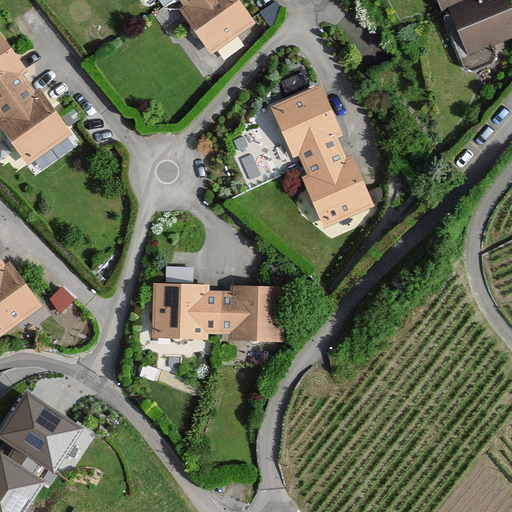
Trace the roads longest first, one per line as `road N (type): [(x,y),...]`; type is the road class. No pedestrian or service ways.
road 1 (residential): [(511,125),(366,285),(283,392),(269,449),(277,511)]
road 2 (residential): [(325,0),(168,171)]
road 3 (residential): [(168,171),(100,369)]
road 4 (residential): [(31,19),(116,132),(168,171)]
road 5 (track): [(511,173),(478,223),(473,247),(479,294),(511,342)]
road 6 (residential): [(100,369),(223,511)]
